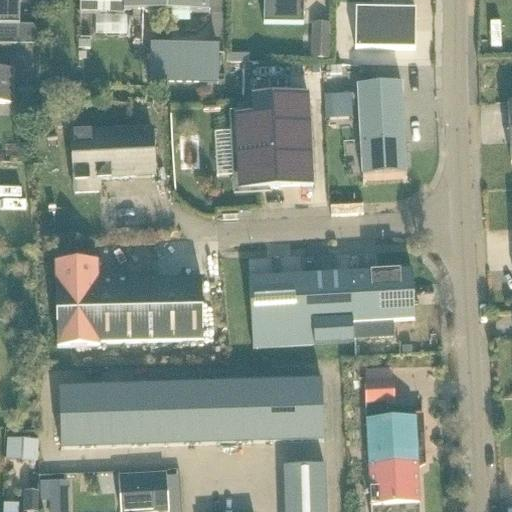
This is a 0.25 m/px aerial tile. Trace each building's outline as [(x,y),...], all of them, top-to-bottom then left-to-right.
[(0,0),(0,27),(21,27),(21,0),(0,0)] [(263,0),(263,26),(304,27),(303,0),(263,0)] [(355,51),(415,52),(415,12),(355,11),(355,51)] [(311,38),(311,63),(331,64),(332,38),(311,38)] [(150,79),(218,79),(218,47),(215,47),(215,48),(204,48),(204,46),(198,47),(187,47),(187,46),(181,46),(181,47),(170,47),(170,46),(150,46),(150,79)] [(0,105),(13,106),(13,71),(0,71),(0,105)] [(401,86),(357,89),(362,179),(406,176),(401,86)] [(330,95),(330,119),(358,118),(357,94),(330,95)] [(233,118),(237,193),(312,189),(308,96),(263,99),(264,117),(233,118)] [(98,182),(154,179),(151,131),(71,135),(74,195),(98,194),(98,182)] [(203,344),(201,281),(98,284),(97,264),(55,265),(57,351),(100,350),(99,347),(203,344)] [(353,326),(414,323),(411,272),(349,276),(353,326)] [(353,326),(349,276),(299,278),(303,348),(354,346),(353,326)] [(299,278),(248,281),(252,351),(303,348),(299,278)] [(363,375),(364,387),(392,386),(391,373),(363,375)] [(323,443),(321,383),(59,391),(61,452),(323,443)] [(419,511),(417,455),(424,455),(422,417),(397,418),(398,422),(386,422),(385,407),(393,406),(392,386),(364,387),(370,511),(419,511)] [(38,464),(38,444),(6,443),(6,463),(38,464)] [(325,511),(324,469),(284,470),(285,511),(325,511)] [(167,511),(165,475),(118,478),(119,511),(167,511)] [(49,505),(49,509),(69,508),(67,483),(48,484),(48,485),(49,505)] [(48,485),(41,485),(42,505),(49,505),(48,485)]
